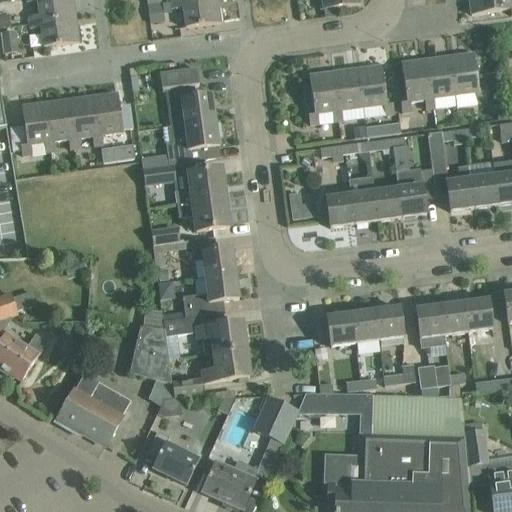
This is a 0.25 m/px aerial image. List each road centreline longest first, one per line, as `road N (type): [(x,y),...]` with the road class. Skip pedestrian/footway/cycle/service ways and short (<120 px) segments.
road 1 (residential): [(511,248),(304,277),(283,269),(270,250),(248,82),(258,49)]
road 2 (residential): [(151,511),(0,410)]
road 3 (residential): [(258,49),(363,29),(390,0)]
road 4 (residential): [(108,60),(249,41)]
